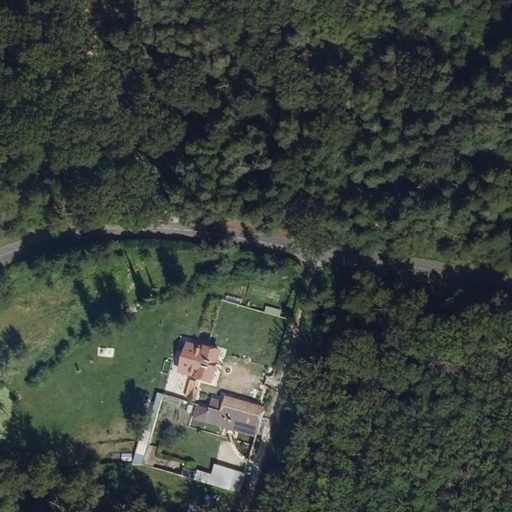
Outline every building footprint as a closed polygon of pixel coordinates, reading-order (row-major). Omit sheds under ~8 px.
[(197,376),(205,346),(189,342),(182,371),(197,376)] [(222,350),(205,346),(197,376),(214,381),(222,350)] [(99,356),(98,362),(110,365),(112,359),(99,356)] [(194,388),(189,404),(196,405),(199,389),(194,388)] [(265,424),(269,409),(225,398),(224,402),(215,400),(213,410),(222,413),(265,424)] [(202,399),(201,407),(208,409),(210,402),(202,399)] [(201,407),(196,405),(190,425),(217,432),(218,428),(222,413),(213,410),(208,409),(201,407)] [(218,428),(261,439),(265,424),(222,413),(218,428)] [(135,441),(135,465),(144,465),(144,457),(156,456),(156,446),(148,446),(148,441),(135,441)] [(247,474),(214,465),(208,488),(241,497),(247,474)]
